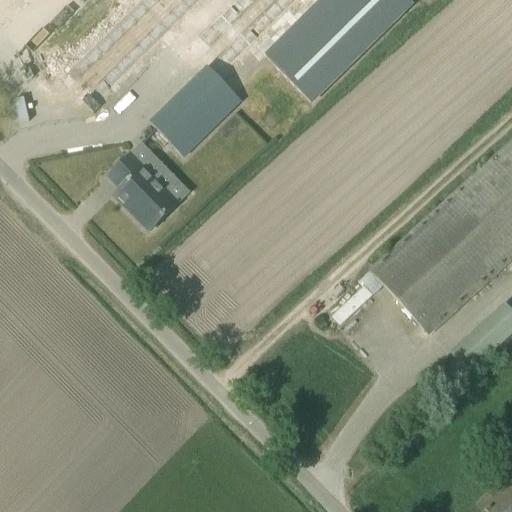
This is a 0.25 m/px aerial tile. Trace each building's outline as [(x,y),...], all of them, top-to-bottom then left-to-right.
[(30,0),(0,29),(29,58),(79,10),(69,0),(30,0)] [(141,0),(59,80),(89,111),(203,0),(141,0)] [(234,0),(184,49),(205,69),(148,126),(156,133),(150,139),(161,150),(167,145),(183,161),(241,105),(218,81),(300,0),(234,0)] [(406,0),(323,0),(264,58),(310,105),(411,5),(406,0)] [(511,142),(371,270),(429,335),(511,260),(511,142)] [(148,233),(176,205),(129,156),(107,178),(116,187),(109,193),(148,233)] [(451,354),(472,376),(511,339),(511,309),(506,303),(451,354)] [(511,511),(511,469),(476,505),(482,511),(511,511)]
